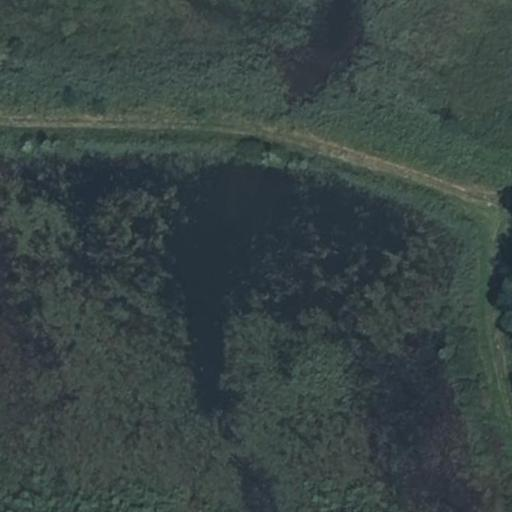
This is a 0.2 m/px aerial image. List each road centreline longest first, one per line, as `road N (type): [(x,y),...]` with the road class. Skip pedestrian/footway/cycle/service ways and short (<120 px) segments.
road 1 (track): [(0,158),(33,157),(321,221)]
road 2 (track): [(511,391),(482,257),(511,240)]
road 3 (track): [(321,221),(482,257)]
